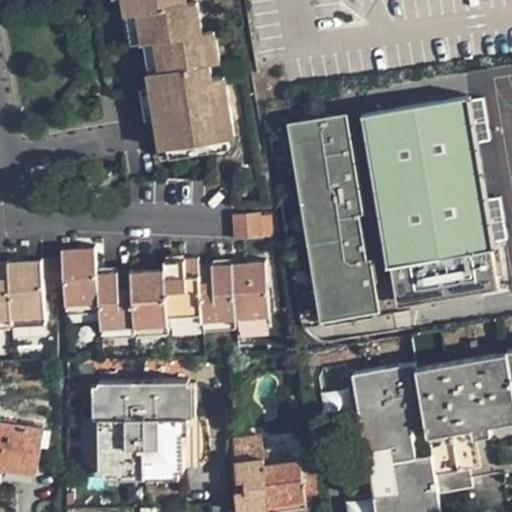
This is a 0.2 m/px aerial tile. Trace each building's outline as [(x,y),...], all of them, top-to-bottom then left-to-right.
[(122,0),(125,12),(136,10),(142,39),(154,37),(203,29),(197,0),(189,1),(188,0),(122,0)] [(131,41),(142,39),(136,10),(125,12),(131,41)] [(213,27),(203,29),(154,37),(160,68),(148,70),(151,85),(142,87),(148,117),(156,116),(161,145),(170,144),(228,134),(235,133),(225,74),(211,75),(208,60),(218,59),(213,27)] [(142,39),(148,70),(160,68),(154,37),(142,39)] [(468,289),(469,295),(504,290),(473,98),(371,114),(399,291),(414,288),(417,303),(433,301),(432,293),(468,289)] [(378,302),(348,117),(298,125),(327,310),(378,302)] [(230,145),(228,134),(170,144),(172,154),(230,145)] [(236,212),(238,240),(265,237),(264,209),(236,212)] [(203,318),(200,264),(199,257),(169,259),(169,266),(98,271),(96,246),(64,247),(65,258),(66,275),(68,301),(101,299),(103,323),(203,318)] [(61,276),(59,258),(0,261),(0,313),(45,311),(44,278),(61,276)] [(268,261),(234,262),(238,316),(272,314),(268,261)] [(203,318),(238,316),(234,262),(200,264),(203,318)] [(433,301),(469,295),(468,289),(432,293),(433,301)] [(511,347),(511,348),(511,350),(419,365),(429,422),(431,433),(511,419),(511,347)] [(419,365),(418,360),(357,370),(379,511),(444,511),(434,452),(419,454),(414,425),(429,422),(419,365)] [(190,430),(189,379),(102,380),(102,467),(185,467),(185,430),(190,430)] [(37,471),(43,429),(1,423),(0,428),(0,469),(8,470),(9,468),(37,471)] [(239,510),(250,510),(273,508),(273,501),(308,498),(302,461),(266,465),(264,444),(237,446),(240,489),(237,489),(239,510)] [(327,511),(319,460),(302,461),(308,498),(310,509),(310,511),(327,511)] [(273,508),(273,511),(284,511),(310,509),(308,498),(273,501),(273,508)]
